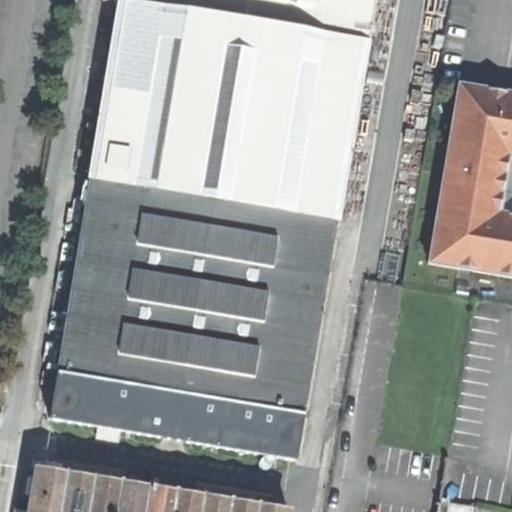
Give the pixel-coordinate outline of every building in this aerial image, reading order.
[(120,431),(295,461),(302,419),(303,418),(335,222),(337,222),(366,45),(365,45),(372,0),(119,0),(59,365),(58,365),(56,375),(58,376),(51,419),(100,428),(98,437),(119,441),(120,431)] [(511,208),(500,207),(507,165),(511,165),(511,94),(457,84),(427,265),(511,279),(511,208)] [(511,165),(507,165),(500,207),(511,208),(511,165)] [(275,511),(262,510),(262,508),(257,508),(256,509),(234,505),(234,504),(230,503),(229,504),(207,500),(206,499),(203,498),(202,499),(180,496),(179,494),(176,494),(175,495),(152,491),(152,490),(148,489),(147,490),(125,487),(125,485),(121,485),(119,485),(98,482),(97,481),(94,480),(93,481),(70,477),(70,476),(66,475),(66,476),(42,472),(42,471),(38,471),(37,474),(38,475),(31,511),(275,511)] [(446,503),(445,511),(475,511),(476,508),(446,503)]
